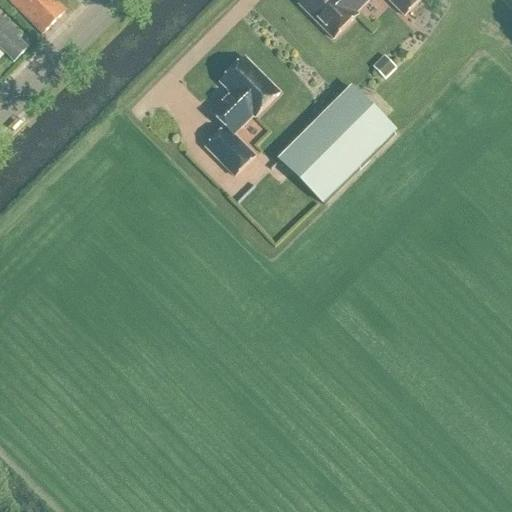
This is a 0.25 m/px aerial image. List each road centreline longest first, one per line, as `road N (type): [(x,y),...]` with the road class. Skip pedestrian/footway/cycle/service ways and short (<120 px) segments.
road 1 (tertiary): [(0,116),(116,0)]
road 2 (residential): [(254,0),(142,109)]
